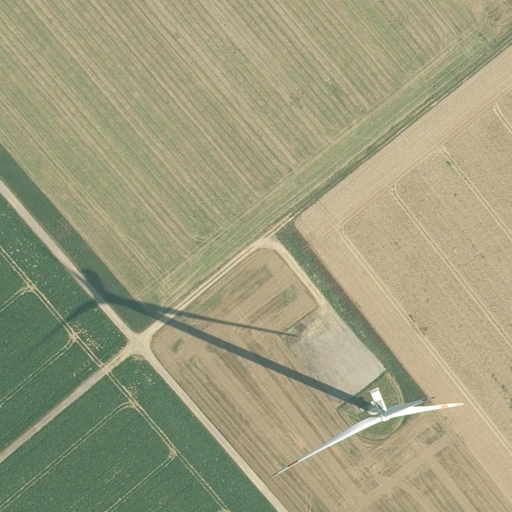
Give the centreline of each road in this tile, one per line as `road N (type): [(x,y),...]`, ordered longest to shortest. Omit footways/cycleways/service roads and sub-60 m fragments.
road 1 (track): [(511,38),(0,457)]
road 2 (track): [(0,185),(282,511)]
